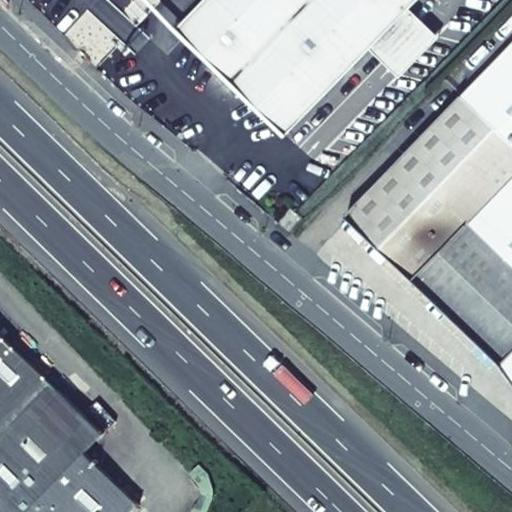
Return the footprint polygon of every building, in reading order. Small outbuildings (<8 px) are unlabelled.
[(418,0),(207,0),(177,31),(285,136),(371,48),(409,9),(418,0)] [(409,9),(371,48),(384,62),(400,77),(438,37),(423,22),(409,9)] [(511,45),(453,106),(347,217),(502,365),(505,362),(511,354),(511,45)] [(291,208),(278,224),(292,234),(304,219),(291,208)] [(0,511),(130,511),(139,503),(84,451),(103,432),(0,333),(0,511)] [(511,354),(505,362),(502,365),(511,379),(511,354)]
